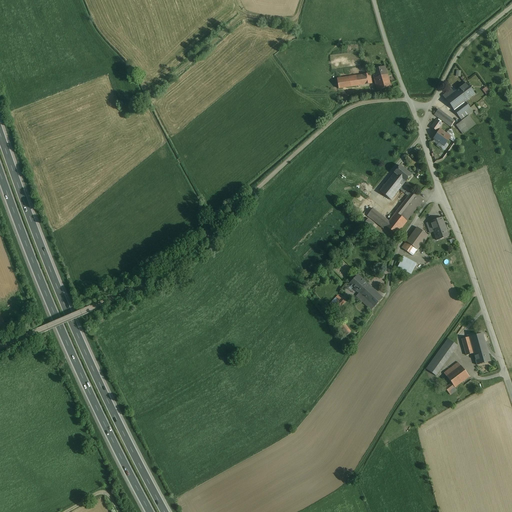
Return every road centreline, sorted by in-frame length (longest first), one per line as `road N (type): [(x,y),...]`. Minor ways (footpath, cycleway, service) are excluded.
road 1 (track): [(0,347),(164,267),(337,115),(372,101),(409,101)]
road 2 (motorway): [(166,511),(68,319),(0,135)]
road 3 (motorway): [(0,169),(80,373),(151,511)]
road 4 (unclassified): [(511,394),(420,128)]
road 5 (track): [(303,0),(289,21),(238,18),(123,115)]
road 6 (unclassified): [(432,103),(463,46),(511,6)]
road 7 (track): [(317,399),(386,298)]
